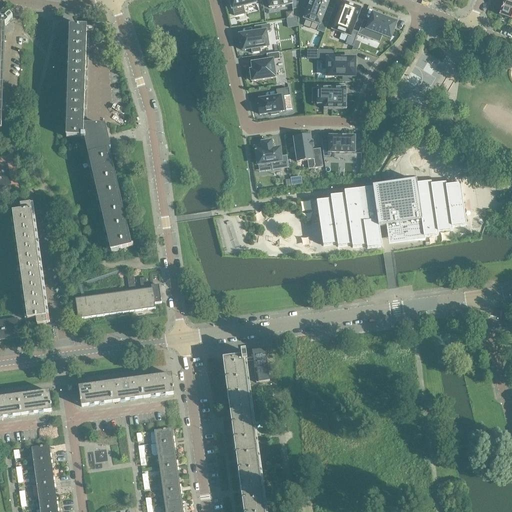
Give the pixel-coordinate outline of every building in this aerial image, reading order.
[(229,0),(232,10),(233,10),(235,17),(244,14),(242,7),(256,4),(255,0),(229,0)] [(267,0),(269,9),(291,5),(292,10),(297,9),(297,0),(267,0)] [(306,0),(305,0),(303,9),(307,10),(303,20),(319,26),(317,31),(324,33),(329,18),(324,16),(329,0),(310,0),(310,2),(306,0)] [(511,19),(511,16),(511,0),(504,0),(499,15),(511,19)] [(342,3),(332,31),(349,37),(346,45),(353,47),(358,33),(353,31),(356,23),(356,22),(357,20),(357,19),(361,9),(353,7),(352,6),(350,6),(350,5),(342,3)] [(390,39),(396,23),(372,14),(369,23),(363,21),(358,33),(358,35),(379,44),(382,36),(390,39)] [(287,20),(288,28),(296,27),(295,19),(287,20)] [(268,47),(266,32),(270,32),(269,25),(254,27),(255,33),(254,33),(249,33),(249,34),(239,35),(240,44),(242,44),(243,51),(251,50),(252,54),(260,52),(260,48),(268,47)] [(110,252),(133,247),(133,246),(129,247),(127,241),(128,241),(107,150),(111,149),(105,126),(86,126),(89,30),(87,30),(87,28),(70,28),(66,138),(67,138),(80,138),(80,139),(81,139),(81,140),(85,140),(110,252)] [(334,59),(334,51),(318,51),(318,60),(323,60),(322,68),(323,68),(323,69),(327,69),(327,77),(342,77),(342,82),(342,83),(352,83),(352,82),(352,77),(354,77),(354,76),(356,76),(356,67),(354,67),(354,59),(334,59)] [(275,78),(273,61),(280,60),(279,53),(266,55),(267,61),(251,64),(253,70),(250,71),(250,73),(249,73),(250,80),(251,80),(252,82),(275,78)] [(346,110),(347,89),(345,89),(345,85),(335,85),(335,89),(317,88),(317,89),(311,89),(311,104),(316,104),(316,106),(323,106),(323,110),(346,110)] [(286,111),(284,97),(289,96),(288,89),(276,91),(277,97),(259,100),(260,106),(258,107),(260,115),(270,114),(270,116),(278,115),(278,113),(286,111)] [(313,148),(312,142),(311,143),(310,137),(294,139),(297,163),(307,161),(308,170),(323,168),(320,149),(312,150),(312,149),(313,148)] [(355,143),(355,137),(346,137),(338,137),(329,137),(329,142),(321,142),(323,157),(330,158),(330,154),(339,154),(345,154),(354,154),(354,148),(355,148),(355,143)] [(281,157),(280,149),(272,150),(271,142),(262,143),(262,146),(255,147),(258,165),(271,163),(272,171),(289,168),(287,156),(281,157)] [(466,223),(464,211),(463,200),(461,188),(460,188),(460,185),(446,187),(445,184),(446,184),(431,186),(431,184),(431,183),(416,185),(416,183),(416,182),(344,192),(344,193),(345,193),(345,195),(330,197),(330,198),(331,198),(331,200),(317,202),(317,203),(317,206),(319,220),(319,221),(321,232),(323,244),(323,243),(323,246),(323,247),(336,245),(338,245),(338,247),(338,248),(352,245),(353,248),(352,248),(367,246),(367,249),(382,247),(379,225),(386,224),(392,223),(394,232),(395,239),(425,241),(425,240),(424,240),(424,238),(429,237),(439,236),(439,235),(438,235),(438,233),(443,232),(452,231),(452,230),(452,228),(466,226),(466,225),(465,223),(466,223)] [(37,325),(43,325),(47,324),(30,204),(21,206),(22,212),(13,213),(13,214),(15,223),(14,223),(14,224),(15,224),(16,233),(15,233),(16,233),(17,242),(17,243),(19,252),(18,252),(18,253),(19,253),(20,262),(19,262),(20,262),(21,271),(21,272),(23,281),(22,281),(22,282),(23,282),(24,291),(23,291),(24,291),(25,300),(25,301),(27,310),(26,310),(27,310),(28,320),(27,320),(28,320),(36,319),(37,325)] [(140,292),(139,292),(142,311),(143,311),(155,309),(155,305),(158,304),(156,287),(152,287),(152,290),(140,292)] [(142,311),(139,292),(127,294),(127,293),(129,313),(130,313),(130,312),(142,311)] [(129,313),(127,293),(127,294),(114,295),(117,315),(117,314),(129,313)] [(117,315),(114,295),(102,297),(101,297),(104,316),(105,316),(117,314),(117,315)] [(104,316),(101,297),(89,299),(91,318),(92,318),(104,316)] [(91,318),(89,299),(88,299),(76,300),(78,320),(79,320),(79,319),(91,318)] [(0,340),(7,340),(7,339),(19,338),(20,338),(17,318),(16,319),(17,319),(5,320),(4,320),(4,321),(0,321),(0,340)] [(264,511),(244,363),(247,363),(248,363),(254,362),(255,369),(256,384),(270,382),(265,350),(246,353),(246,352),(241,353),(241,355),(230,354),(230,359),(223,360),(243,511),(264,511)] [(171,375),(165,376),(140,379),(143,399),(174,395),(171,375)] [(143,399),(140,379),(110,384),(112,403),(143,399)] [(112,403),(110,384),(78,388),(81,407),(112,403)] [(52,412),(49,392),(18,396),(21,416),(52,412)] [(0,418),(21,416),(18,396),(0,398),(0,418)] [(154,432),(156,444),(174,442),(172,429),(165,430),(163,430),(163,431),(154,432)] [(175,454),(174,442),(156,444),(158,456),(175,454)] [(32,449),(33,461),(51,459),(49,446),(42,447),(40,447),(40,448),(32,449)] [(177,466),(175,454),(158,456),(160,468),(177,466)] [(52,471),(51,459),(33,461),(35,473),(52,471)] [(179,478),(177,466),(160,468),(161,480),(179,478)] [(54,483),(52,471),(35,473),(37,485),(54,483)] [(180,490),(179,478),(161,480),(163,492),(180,490)] [(56,495),(54,483),(37,485),(39,497),(56,495)] [(182,502),(180,490),(163,492),(165,504),(182,502)] [(57,507),(56,495),(39,497),(40,509),(57,507)] [(183,511),(182,502),(165,504),(165,511),(183,511)]
